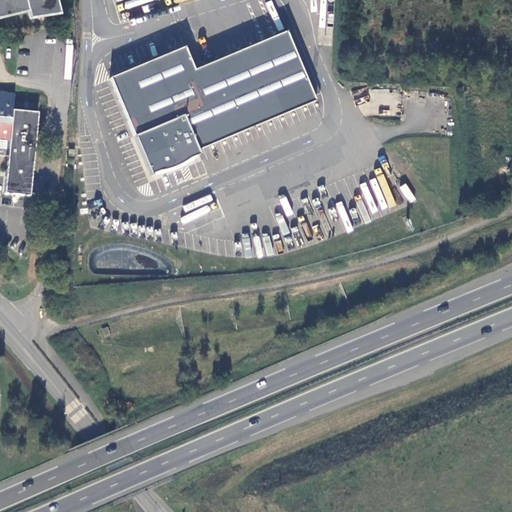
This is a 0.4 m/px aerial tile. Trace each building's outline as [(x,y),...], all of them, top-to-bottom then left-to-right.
[(24,0),(0,0),(0,15),(27,9),(24,0)] [(24,0),(27,9),(29,16),(59,11),(56,0),(24,0)] [(184,48),(109,79),(149,177),(176,168),(199,155),(198,151),(313,100),(285,31),(194,70),(184,48)] [(0,156),(7,157),(12,111),(14,96),(0,94),(0,156)] [(12,111),(7,157),(2,195),(28,198),(38,114),(12,111)]
